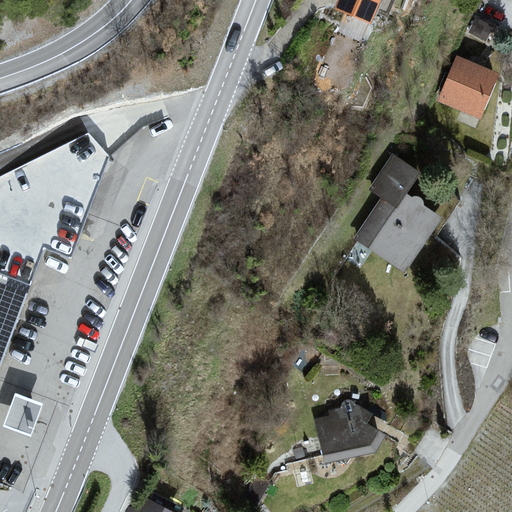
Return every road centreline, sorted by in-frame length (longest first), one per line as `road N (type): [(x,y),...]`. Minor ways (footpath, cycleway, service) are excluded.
road 1 (secondary): [(55,511),(256,0)]
road 2 (residential): [(402,511),(442,469),(511,350)]
road 3 (secondary): [(131,0),(90,37),(0,78)]
